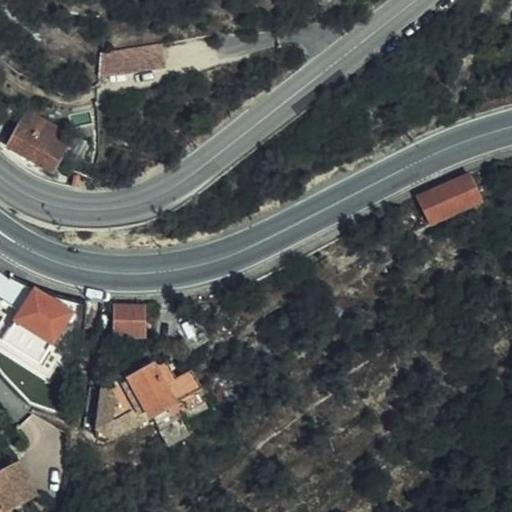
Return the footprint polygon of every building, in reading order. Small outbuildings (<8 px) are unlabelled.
[(164,41),(110,50),(109,73),(168,63),(164,41)] [(9,143),(53,170),(81,127),(36,100),(9,143)] [(467,179),(415,202),(430,235),(482,212),(467,179)] [(32,293),(22,287),(10,307),(20,313),(10,331),(0,325),(0,340),(39,365),(70,313),(34,290),(32,293)] [(121,307),(112,306),(112,335),(144,335),(144,307),(121,307)] [(169,361),(156,368),(174,407),(200,394),(202,392),(192,373),(178,380),(169,361)] [(156,368),(134,380),(129,382),(150,418),(153,417),(153,418),(174,407),(156,368)] [(130,371),(114,381),(117,388),(129,382),(134,380),(130,371)] [(129,382),(117,388),(111,391),(104,387),(94,435),(97,440),(103,442),(150,418),(129,382)] [(200,394),(174,407),(178,415),(180,418),(205,404),(200,394)] [(174,407),(153,418),(157,425),(178,415),(174,407)] [(182,421),(180,418),(178,415),(157,425),(161,431),(182,421)] [(190,438),(182,421),(161,431),(158,432),(167,450),(190,438)] [(40,489),(22,454),(4,464),(0,456),(0,486),(1,488),(0,488),(0,511),(3,511),(40,489)]
